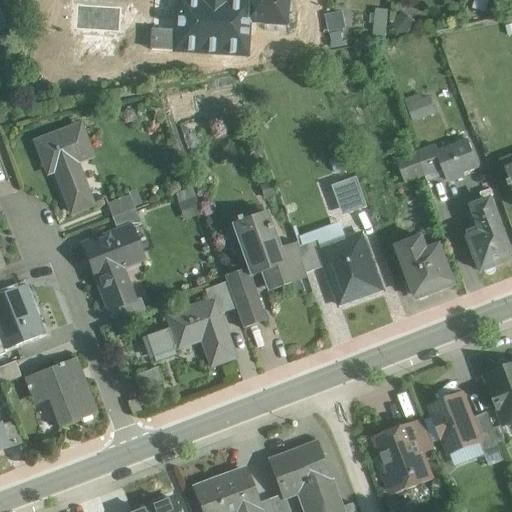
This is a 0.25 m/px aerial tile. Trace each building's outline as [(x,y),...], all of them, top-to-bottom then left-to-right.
[(176,0),(175,32),(152,31),(151,51),(246,57),(248,22),(249,1),(248,1),(235,0),(176,0)] [(288,0),(248,0),(248,1),(249,1),(248,22),(287,25),(288,0)] [(406,100),(415,123),(437,115),(430,97),(423,99),(421,94),(406,100)] [(79,126),(36,143),(44,166),(51,163),(71,214),(91,206),(73,158),(88,152),(79,126)] [(470,136),(435,150),(440,164),(444,176),(480,162),(470,136)] [(435,150),(433,141),(414,148),(422,171),(440,164),(435,150)] [(414,148),(393,155),(401,178),(422,171),(414,148)] [(511,151),(502,156),(506,166),(507,165),(511,163),(511,151)] [(128,196),(106,205),(112,219),(134,210),(128,196)] [(511,246),(495,201),(474,209),(481,228),(469,233),(484,273),(490,276),(495,272),(496,265),(511,258),(511,246)] [(134,210),(112,219),(117,233),(128,229),(129,230),(140,226),(134,210)] [(277,251),(269,230),(271,229),(270,227),(268,228),(264,214),(240,222),(239,219),(235,221),(236,224),(231,225),(247,269),(250,277),(259,274),(266,293),(308,278),(296,244),(277,251)] [(117,233),(83,246),(108,312),(130,304),(116,268),(140,259),(129,230),(128,229),(117,233)] [(316,248),(338,308),(384,291),(363,231),(316,248)] [(427,249),(423,238),(396,249),(414,295),(451,281),(437,245),(427,249)] [(247,269),(235,274),(244,300),(256,296),(250,277),(247,269)] [(244,300),(235,274),(223,278),(225,283),(233,304),(244,300)] [(225,283),(204,291),(209,303),(213,302),(218,316),(235,310),(233,304),(225,283)] [(0,296),(0,350),(1,352),(42,336),(23,288),(0,296)] [(244,300),(233,304),(235,310),(242,329),(265,321),(256,296),(244,300)] [(209,303),(167,318),(178,348),(202,340),(211,366),(233,358),(218,316),(213,302),(209,303)] [(130,304),(108,312),(113,325),(135,316),(130,304)] [(137,337),(146,363),(171,354),(161,328),(137,337)] [(74,361),(25,380),(32,397),(46,392),(60,428),(95,415),(74,361)] [(15,363),(0,368),(0,385),(20,378),(15,363)] [(511,368),(510,369),(510,368),(503,365),(500,372),(500,373),(487,378),(493,394),(492,394),(498,410),(499,410),(505,426),(511,422),(511,368)] [(156,369),(134,377),(139,392),(162,384),(156,369)] [(472,419),(463,396),(430,409),(448,455),(480,443),(481,443),(472,419)] [(500,447),(487,413),(472,419),(481,443),(480,443),(484,453),(500,447)] [(422,421),(411,425),(423,455),(434,451),(422,421)] [(13,422),(0,426),(0,433),(5,447),(4,447),(5,451),(21,445),(13,422)] [(411,425),(374,439),(395,495),(433,481),(423,455),(411,425)] [(341,507),(318,445),(269,463),(280,495),(282,498),(284,497),(297,493),(304,511),(338,511),(342,511),(341,507)] [(244,472),(196,489),(204,511),(259,511),(256,504),(244,472)] [(289,511),(284,497),(282,498),(280,495),(267,499),(271,511),(289,511)] [(271,511),(267,499),(256,504),(259,511),(271,511)] [(175,511),(172,502),(145,511),(175,511)] [(356,511),(353,503),(341,507),(342,511),(338,511),(356,511)]
